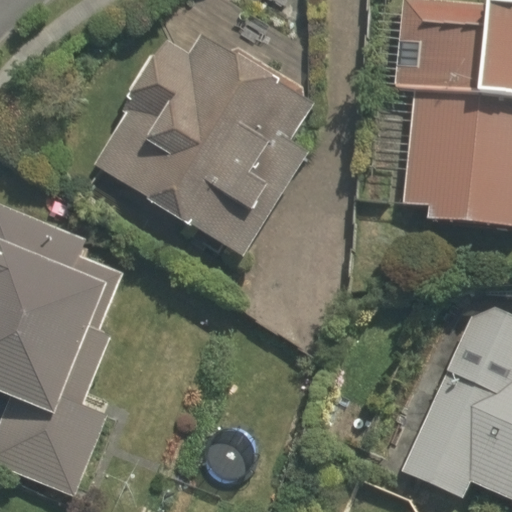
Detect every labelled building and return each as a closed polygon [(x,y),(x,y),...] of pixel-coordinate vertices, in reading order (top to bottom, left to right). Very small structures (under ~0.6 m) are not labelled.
[(511,12),(432,7),(418,214),(444,216),(443,233),(511,237),(511,12)] [(362,116),(183,9),(82,179),(260,285),(362,116)] [(0,442),(0,461),(100,505),(135,425),(97,409),(151,285),(0,218),(0,396),(17,404),(0,442)] [(432,235),(362,228),(355,302),(425,309),(432,235)] [(482,511),(511,511),(511,320),(483,307),(406,479),(482,511)]
